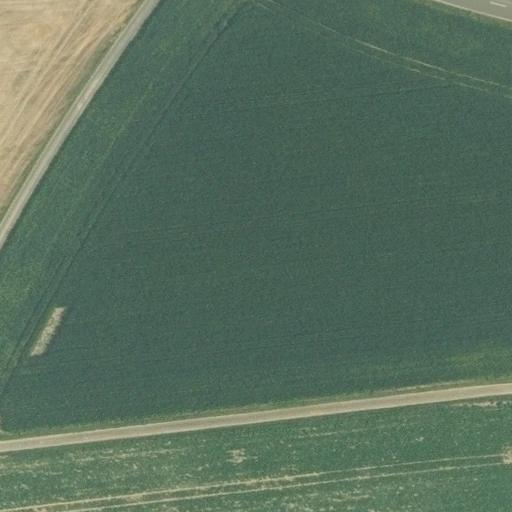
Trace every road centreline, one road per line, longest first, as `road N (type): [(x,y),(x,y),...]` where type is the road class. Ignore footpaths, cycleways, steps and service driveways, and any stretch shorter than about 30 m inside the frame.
road 1 (track): [(511,391),(0,450)]
road 2 (unclassified): [(157,0),(37,168),(0,236)]
